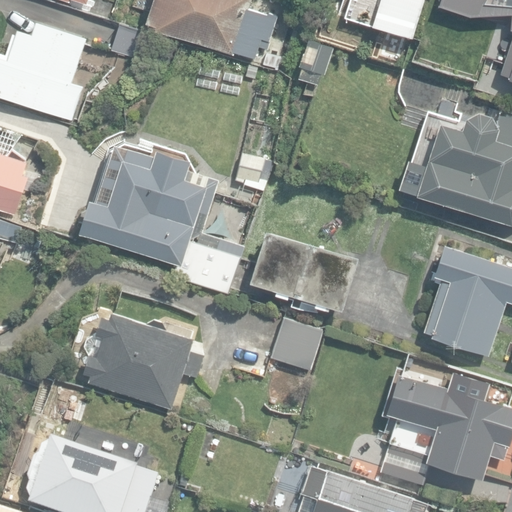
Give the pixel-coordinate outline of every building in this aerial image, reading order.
[(235,51),(256,58),(260,46),(267,48),(277,15),(269,12),(269,14),(249,8),(251,0),(154,0),(148,20),(158,24),(156,28),(235,53),(235,51)] [(380,0),(372,24),(413,38),(425,0),(380,0)] [(0,93),(74,117),(82,92),(78,91),(81,82),(74,79),(88,37),(37,20),(33,32),(19,27),(17,34),(13,33),(6,54),(0,52),(0,93)] [(120,23),(111,51),(154,65),(163,36),(120,23)] [(484,45),(426,24),(424,29),(419,27),(417,34),(422,36),(412,63),(506,97),(511,79),(511,76),(502,73),(477,64),(484,45)] [(334,49),(311,38),(299,66),(322,76),(334,49)] [(511,44),(502,73),(511,76),(511,44)] [(278,67),(282,56),(267,51),(264,63),(278,67)] [(465,121),(427,108),(401,186),(511,223),(511,111),(502,108),(497,123),(493,115),(480,111),(466,116),(465,121)] [(207,292),(221,297),(223,289),(229,291),(245,244),(204,231),(220,179),(190,169),(193,158),(157,147),(154,156),(117,145),(100,198),(93,196),(82,231),(180,262),(176,274),(210,285),(207,292)] [(0,150),(0,208),(16,214),(33,162),(25,159),(26,158),(12,147),(8,153),(0,150)] [(261,182),(267,157),(243,151),(236,179),(244,181),(245,178),(261,182)] [(0,236),(15,241),(21,224),(0,217),(0,236)] [(315,304),(330,309),(331,304),(343,308),(360,255),(267,227),(251,280),(277,288),(276,292),(289,296),(290,292),(316,300),(315,304)] [(432,335),(489,354),(508,299),(511,300),(511,265),(445,242),(434,274),(442,277),(424,329),(433,332),(432,335)] [(89,380),(172,406),(183,371),(198,375),(208,344),(194,340),(195,337),(111,311),(110,316),(102,314),(96,333),(88,337),(85,346),(90,352),(84,372),(91,374),(89,380)] [(233,368),(265,378),(269,365),(278,368),(280,359),(311,369),(324,328),(283,315),(272,350),(241,340),(233,368)] [(413,489),(420,492),(423,482),(425,483),(432,459),(484,476),(492,450),(503,454),(507,443),(511,445),(511,440),(511,405),(481,395),(484,386),(452,376),(450,385),(402,370),(389,410),(398,413),(381,469),(416,480),(413,489)] [(191,455),(214,464),(224,435),(201,427),(191,455)] [(152,511),(149,511),(160,475),(138,468),(138,465),(52,437),(50,442),(42,445),(39,455),(35,458),(29,477),(30,483),(28,492),(31,500),(30,505),(51,511),(152,511)] [(424,511),(428,502),(312,464),(302,491),(304,492),(297,511),(424,511)]
